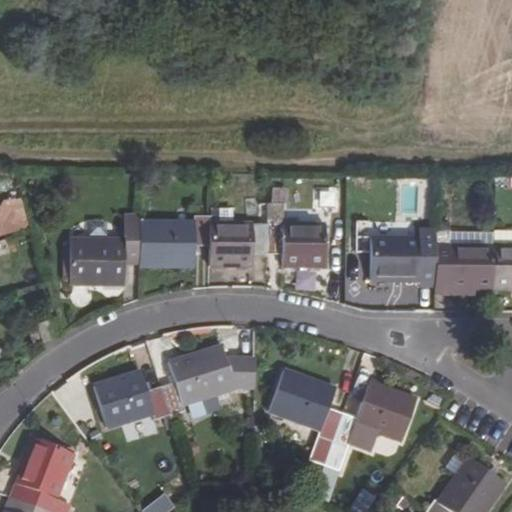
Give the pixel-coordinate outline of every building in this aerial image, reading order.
[(281,204),(267,203),(266,225),(266,254),(280,255),(280,267),(323,268),(324,225),(281,225),(281,204)] [(193,224),(137,224),(137,253),(137,267),(208,267),(208,238),(208,224),(208,217),(193,216),(193,224)] [(68,242),(68,283),(122,284),(123,252),(137,253),(137,224),(137,222),(123,221),(123,242),(68,242)] [(208,238),(208,267),(251,268),(251,253),(266,254),(266,225),(208,224),(208,238)] [(434,246),(433,276),(449,276),(449,287),(492,288),(492,246),(450,246),(450,229),(434,229),(434,246)] [(492,246),(492,230),(450,229),(450,246),(492,246)] [(511,230),(492,230),(492,246),(511,245),(511,230)] [(371,238),(370,280),(417,280),(417,275),(433,276),(434,246),(418,245),(418,238),(371,238)] [(511,245),(492,246),(492,288),(511,287),(511,245)] [(58,317),(40,322),(46,340),(63,334),(58,317)] [(171,375),(156,380),(165,408),(168,416),(182,412),(180,403),(232,387),(253,387),(253,358),(223,358),(220,347),(167,362),(171,375)] [(282,371),(268,411),(320,430),(317,437),(331,442),(342,413),(327,408),(334,390),(282,371)] [(165,408),(156,380),(142,383),(139,373),(93,386),(106,427),(151,412),(153,421),(168,416),(165,408)] [(342,413),(331,442),(343,447),(353,422),(399,439),(413,399),(367,382),(354,418),(342,413)] [(26,489),(20,503),(43,511),(65,511),(68,506),(54,500),(71,455),(32,439),(15,485),(26,489)] [(462,455),(423,511),(422,511),(476,511),(498,481),(462,455)] [(15,485),(9,499),(20,503),(26,489),(15,485)] [(9,499),(4,511),(16,511),(20,503),(9,499)] [(43,511),(20,503),(16,511),(43,511)]
